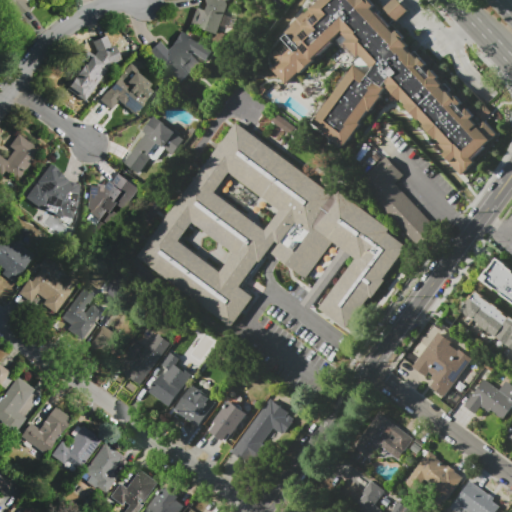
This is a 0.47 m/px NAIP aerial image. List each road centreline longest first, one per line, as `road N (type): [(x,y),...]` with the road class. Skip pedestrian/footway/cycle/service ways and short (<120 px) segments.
road 1 (tertiary): [(261,511),(511,170)]
road 2 (residential): [(256,511),(0,322)]
road 3 (residential): [(0,103),(54,35),(89,12),(143,6)]
road 4 (residential): [(511,477),(366,370)]
